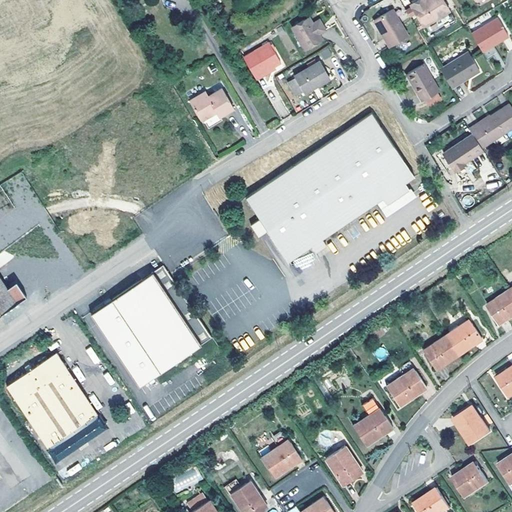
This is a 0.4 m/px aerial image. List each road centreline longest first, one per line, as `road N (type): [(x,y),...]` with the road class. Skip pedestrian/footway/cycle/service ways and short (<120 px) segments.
road 1 (primary): [(511,209),(61,511)]
road 2 (residential): [(0,343),(150,242),(200,185),(378,76)]
road 3 (unknown): [(181,205),(251,280),(292,291),(424,206)]
road 4 (residential): [(362,511),(420,423),(468,374)]
road 5 (track): [(48,212),(104,202),(162,228)]
